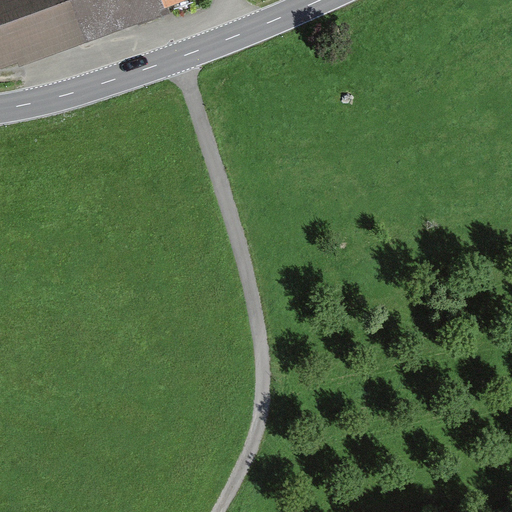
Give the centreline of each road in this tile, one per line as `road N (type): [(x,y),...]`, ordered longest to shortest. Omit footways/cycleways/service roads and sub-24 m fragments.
road 1 (track): [(198,511),(257,407),(273,341),(181,58)]
road 2 (primary): [(324,0),(69,97),(0,109)]
